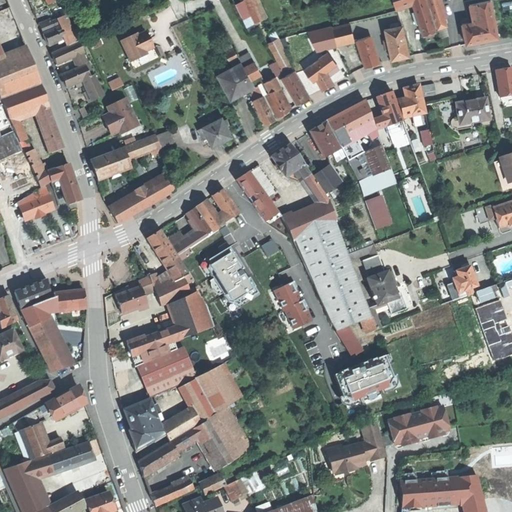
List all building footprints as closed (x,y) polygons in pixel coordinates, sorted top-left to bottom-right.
[(0,0),(0,12),(10,8),(6,0),(0,0)] [(251,23),(266,16),(258,0),(243,0),(237,3),(247,25),(251,23)] [(393,0),(396,9),(413,4),(424,0),(393,0)] [(424,0),(413,4),(416,16),(429,12),(424,0)] [(435,0),(428,2),(434,20),(443,17),(441,10),(438,0),(435,0)] [(481,42),(498,38),(490,1),(469,6),(472,22),(461,25),(465,45),(481,42)] [(429,34),(435,32),(429,12),(416,16),(417,17),(419,24),(423,36),(429,34)] [(39,25),(43,34),(60,27),(69,23),(66,16),(51,23),(50,20),(39,25)] [(434,20),(437,30),(446,27),(443,17),(434,20)] [(77,42),(69,23),(60,27),(65,39),(63,40),(67,47),(77,42)] [(254,30),(251,23),(247,25),(245,26),(249,33),(254,30)] [(327,47),(354,40),(350,24),(323,30),(327,47)] [(400,58),(409,56),(402,26),(384,30),(391,60),(400,58)] [(65,39),(60,27),(43,34),(46,41),(48,46),(63,40),(65,39)] [(316,50),(327,47),(323,30),(312,33),(316,50)] [(145,52),(153,48),(149,39),(147,40),(144,33),(138,36),(137,34),(129,38),(121,41),(130,62),(147,55),(145,52)] [(372,66),(379,63),(370,36),(356,41),(365,68),(372,66)] [(268,46),(276,61),(280,67),(290,62),(278,40),(268,46)] [(82,54),(77,42),(67,47),(67,48),(52,55),(55,61),(57,65),(72,59),(82,54)] [(0,99),(0,100),(40,85),(25,45),(3,54),(0,55),(0,99)] [(241,63),(243,68),(254,62),(249,53),(238,59),(241,63)] [(311,79),(313,81),(315,79),(321,90),(328,86),(333,84),(328,77),(339,69),(327,53),(316,62),(315,61),(313,62),(314,63),(304,70),(308,75),(309,81),(311,79)] [(87,64),(82,54),(72,59),(77,68),(87,64)] [(274,76),(275,75),(282,71),(280,67),(276,61),(268,65),(274,76)] [(243,68),(249,80),(260,74),(254,62),(243,68)] [(292,66),(290,62),(280,67),(282,71),(286,69),(291,66),(292,66)] [(238,95),(253,87),(249,80),(243,68),(241,63),(217,75),(230,99),(238,95)] [(65,83),(67,88),(83,81),(89,79),(84,66),(62,76),(65,83)] [(278,81),(281,79),(289,74),(286,69),(282,71),(275,75),(278,81)] [(498,94),(511,93),(511,74),(511,69),(502,70),(495,71),(498,94)] [(281,79),(295,104),(302,101),(308,97),(294,72),(289,74),(281,79)] [(265,94),(269,92),(264,83),(260,74),(249,80),(253,87),(257,85),(258,86),(263,95),(265,94)] [(94,77),(89,79),(83,81),(91,101),(103,96),(94,77)] [(264,83),(269,92),(279,87),(275,78),(264,83)] [(119,79),(108,84),(112,91),(123,86),(119,79)] [(420,87),(421,94),(435,92),(434,84),(420,87)] [(0,100),(9,122),(16,120),(35,112),(47,107),(48,107),(40,85),(0,100)] [(262,96),(263,95),(258,86),(250,90),(255,99),(262,96)] [(424,113),(418,86),(410,88),(403,89),(406,102),(409,117),(424,113)] [(284,112),(290,108),(279,87),(269,92),(265,94),(277,117),(284,112)] [(386,126),(401,121),(392,92),(383,95),(376,98),(382,117),(386,126)] [(266,104),(262,96),(255,99),(252,101),(256,110),(266,104)] [(108,129),(111,135),(119,132),(121,136),(132,131),(128,124),(136,120),(126,98),(108,107),(111,114),(113,119),(105,122),(108,129)] [(0,136),(13,130),(9,122),(0,100),(0,99),(0,136)] [(468,102),(454,105),(457,118),(458,124),(467,122),(467,124),(471,123),(488,120),(483,99),(468,102)] [(326,121),(336,141),(340,148),(349,143),(366,133),(375,129),(365,102),(345,112),(326,121)] [(397,105),(403,119),(409,117),(406,102),(397,105)] [(269,122),(274,119),(266,104),(256,110),(264,125),(269,122)] [(50,114),(47,107),(35,112),(37,118),(50,114)] [(76,113),(80,120),(89,115),(86,108),(76,113)] [(62,149),(50,114),(37,118),(50,153),(62,149)] [(103,117),(105,122),(113,119),(111,114),(103,117)] [(376,129),(386,126),(382,117),(373,120),(376,129)] [(455,130),(457,130),(457,131),(472,128),(471,123),(467,124),(467,122),(458,124),(457,118),(454,119),(452,120),(451,122),(450,124),(450,126),(453,129),(455,130)] [(208,136),(213,146),(222,141),(231,137),(222,119),(204,128),(208,136)] [(9,122),(13,130),(19,144),(26,141),(16,120),(9,122)] [(139,128),(136,120),(128,124),(132,131),(139,128)] [(335,142),(336,141),(326,121),(309,132),(319,151),(322,149),(326,156),(334,151),(339,148),(335,142)] [(203,139),(208,136),(204,128),(199,131),(203,139)] [(378,136),(375,129),(366,133),(370,140),(378,136)] [(0,159),(7,156),(22,149),(19,144),(13,130),(0,136),(0,159)] [(164,159),(185,149),(175,130),(153,138),(157,149),(159,148),(162,156),(164,159)] [(421,134),(424,148),(432,146),(429,132),(421,134)] [(150,152),(157,149),(153,138),(137,145),(141,155),(150,152)] [(359,145),(357,140),(349,144),(349,143),(340,148),(342,151),(347,160),(358,154),(359,145)] [(296,169),(303,164),(290,144),(279,151),(271,157),(284,177),(291,172),(296,169)] [(127,160),(141,155),(137,145),(123,150),(127,160)] [(396,183),(390,168),(373,175),(364,151),(362,152),(359,145),(358,154),(347,160),(347,162),(355,157),(357,160),(366,176),(358,180),(357,180),(365,194),(396,183)] [(381,145),(364,151),(373,175),(390,168),(381,145)] [(153,159),(162,156),(159,148),(157,149),(150,152),(153,159)] [(24,154),(22,149),(7,156),(9,162),(23,155),(24,154)] [(130,168),(127,160),(123,150),(91,162),(95,172),(98,181),(130,168)] [(32,151),(24,154),(35,177),(42,174),(32,151)] [(511,154),(507,156),(499,159),(507,183),(511,181),(511,154)] [(35,182),(23,155),(9,162),(22,189),(35,182)] [(357,160),(349,164),(358,180),(366,176),(357,160)] [(311,175),(303,164),(296,169),(299,174),(303,180),(304,179),(311,175)] [(69,165),(47,172),(51,183),(53,188),(61,185),(62,189),(67,205),(74,203),(80,201),(69,165)] [(258,165),(249,171),(268,198),(277,191),(258,165)] [(313,177),(323,191),(337,181),(327,166),(320,172),(313,177)] [(295,177),(299,174),(296,169),(291,172),(295,177)] [(236,180),(264,221),(278,212),(268,198),(249,171),(242,176),(236,180)] [(44,187),(51,183),(47,172),(42,174),(35,177),(41,190),(44,187)] [(299,183),(303,180),(299,174),(295,177),(299,183)] [(323,193),(311,175),(304,179),(317,197),(323,193)] [(112,215),(117,225),(160,201),(175,192),(170,183),(112,215)] [(18,203),(19,207),(38,200),(36,195),(46,191),(44,187),(41,190),(18,203)] [(231,219),(239,215),(222,190),(217,193),(212,196),(223,212),(228,221),(231,219)] [(19,207),(25,221),(39,216),(53,211),(46,191),(36,195),(38,200),(19,207)] [(328,199),(323,193),(317,197),(322,205),(329,202),(328,199)] [(381,195),(365,201),(375,230),(391,224),(381,195)] [(211,231),(221,225),(216,216),(206,201),(200,205),(196,207),(211,231)] [(511,201),(492,208),(495,219),(498,228),(508,225),(508,227),(511,226),(511,225),(511,201)] [(336,222),(329,202),(322,205),(283,222),(292,241),(336,222)] [(488,221),(495,219),(492,208),(491,206),(484,208),(488,221)] [(202,237),(210,231),(195,208),(187,214),(192,221),(197,229),(202,237)] [(224,223),(228,221),(223,212),(216,216),(221,225),(224,223)] [(281,217),(278,212),(264,221),(265,222),(281,217)] [(194,232),(197,229),(192,221),(188,223),(194,232)] [(347,254),(336,222),(292,241),(305,270),(347,254)] [(203,239),(202,237),(197,229),(194,232),(188,235),(183,239),(189,248),(203,239)] [(147,239),(167,270),(179,263),(160,231),(153,235),(147,239)] [(167,240),(171,246),(183,239),(179,233),(167,240)] [(181,261),(192,253),(189,248),(183,239),(171,246),(181,261)] [(272,240),(261,247),(267,257),(278,250),(272,240)] [(217,248),(220,252),(228,248),(225,243),(217,248)] [(220,252),(208,260),(209,262),(207,269),(228,303),(236,305),(237,306),(257,293),(254,287),(255,287),(249,277),(247,279),(241,270),(244,268),(233,252),(232,253),(229,247),(228,248),(220,252)] [(369,309),(347,254),(305,270),(331,326),(333,326),(336,331),(347,327),(362,322),(372,318),(369,309)] [(362,260),(369,277),(384,271),(378,254),(362,260)] [(173,280),(182,276),(186,274),(179,263),(167,270),(173,280)] [(451,278),(453,283),(457,294),(477,286),(470,266),(468,266),(466,265),(461,267),(460,269),(460,270),(457,271),(454,272),(456,276),(451,278)] [(152,275),(149,276),(152,283),(159,280),(152,269),(149,270),(152,275)] [(387,304),(391,313),(406,308),(400,292),(394,294),(391,286),(393,286),(390,279),(387,270),(384,271),(369,277),(366,278),(376,305),(386,301),(387,304)] [(143,296),(155,292),(154,290),(152,283),(149,276),(138,281),(140,287),(143,296)] [(161,306),(190,292),(182,276),(173,280),(162,286),(154,290),(155,292),(161,306)] [(20,309),(50,298),(49,293),(47,279),(28,286),(14,292),(20,309)] [(152,283),(154,290),(162,286),(159,280),(152,283)] [(294,281),(273,291),(283,311),(284,311),(293,330),(311,321),(304,307),(307,306),(304,300),(301,301),(294,288),(296,287),(294,281)] [(457,294),(453,283),(438,288),(444,303),(459,298),(457,294)] [(114,293),(115,297),(129,291),(127,286),(114,293)] [(147,305),(143,296),(140,287),(129,291),(115,297),(118,306),(121,315),(147,305)] [(53,293),(55,311),(85,308),(83,289),(68,291),(53,293)] [(204,316),(194,291),(190,293),(170,303),(178,325),(179,325),(204,316)] [(53,293),(49,293),(50,298),(20,309),(44,357),(63,348),(46,312),(55,311),(53,293)] [(2,297),(0,297),(0,310),(1,313),(0,313),(0,325),(1,328),(18,320),(8,295),(2,297)] [(511,334),(500,299),(474,308),(492,360),(511,353),(511,334)] [(376,305),(369,309),(372,318),(377,330),(381,328),(374,309),(387,304),(386,301),(376,305)] [(208,330),(204,316),(179,325),(178,325),(128,344),(132,357),(174,342),(208,330)] [(366,334),(377,330),(372,318),(362,322),(366,334)] [(336,331),(352,357),(362,352),(347,327),(336,331)] [(0,359),(22,350),(12,329),(0,334),(0,359)] [(177,350),(174,342),(132,357),(135,367),(136,366),(136,367),(177,350)] [(183,347),(177,350),(136,367),(141,379),(145,387),(191,368),(183,347)] [(339,373),(333,375),(342,398),(344,397),(350,400),(351,401),(388,387),(388,386),(391,380),(393,379),(384,356),(377,358),(377,357),(367,361),(368,364),(350,371),(349,368),(339,372),(339,373)] [(214,369),(201,375),(216,402),(220,410),(242,397),(224,364),(223,364),(214,369)] [(209,405),(216,402),(201,375),(195,378),(196,379),(209,405)] [(194,413),(209,405),(196,379),(181,386),(193,410),(194,413)] [(0,402),(0,417),(54,389),(52,384),(51,383),(40,382),(0,402)] [(50,410),(55,420),(85,404),(81,395),(78,385),(46,403),(50,410)] [(147,423),(157,419),(156,414),(161,412),(157,403),(152,405),(150,399),(123,409),(129,423),(132,431),(148,424),(147,423)] [(170,440),(220,410),(216,402),(209,405),(194,413),(193,410),(163,429),(168,437),(170,440)] [(391,432),(381,434),(384,445),(400,441),(401,444),(416,440),(415,437),(421,435),(427,433),(428,437),(443,433),(442,429),(449,428),(443,405),(436,407),(436,404),(421,408),(421,411),(409,414),(409,411),(394,415),(395,418),(388,419),(391,432)] [(228,407),(210,418),(235,459),(253,448),(228,407)] [(210,418),(191,429),(197,438),(216,470),(235,459),(210,418)] [(162,430),(157,419),(147,423),(148,424),(132,431),(129,432),(133,446),(162,430)] [(18,431),(32,458),(53,451),(49,442),(39,423),(18,431)] [(362,427),(364,434),(380,430),(378,423),(362,427)] [(163,429),(162,430),(133,446),(136,456),(168,437),(163,429)] [(197,438),(191,429),(171,442),(176,451),(197,438)] [(342,444),(327,447),(332,470),(335,469),(336,472),(354,467),(355,464),(364,462),(364,458),(371,456),(386,453),(384,445),(381,434),(380,430),(364,434),(366,440),(342,446),(342,444)] [(60,438),(49,442),(53,451),(64,447),(60,438)] [(60,452),(66,469),(94,459),(91,452),(87,441),(60,452)] [(176,451),(171,442),(138,461),(140,469),(143,477),(179,455),(176,451)] [(54,473),(66,469),(60,452),(48,456),(54,473)] [(36,480),(54,473),(48,456),(28,463),(36,480)] [(463,460),(464,462),(464,468),(476,467),(475,459),(463,460)] [(32,511),(47,506),(36,480),(28,463),(27,461),(3,469),(21,511),(32,511)] [(401,467),(399,482),(451,478),(465,477),(464,468),(464,462),(448,464),(401,467)] [(256,471),(260,479),(271,473),(267,465),(256,471)] [(476,467),(464,468),(465,477),(476,476),(476,467)] [(219,476),(210,480),(215,490),(224,486),(219,476)] [(476,476),(465,477),(467,504),(483,501),(476,476)] [(155,505),(193,489),(188,477),(150,494),(155,505)] [(465,477),(451,478),(453,505),(467,504),(465,477)] [(399,482),(401,509),(421,508),(453,505),(451,478),(399,482)] [(240,479),(224,486),(230,500),(246,492),(240,479)] [(199,485),(204,496),(215,490),(210,480),(199,485)] [(109,493),(87,500),(90,511),(110,511),(114,511),(111,502),(109,493)] [(266,511),(314,511),(312,495),(266,511)] [(75,511),(85,507),(79,496),(50,511),(75,511)] [(221,511),(217,498),(193,507),(191,502),(183,505),(185,511),(221,511)] [(478,511),(485,510),(483,501),(467,504),(468,511),(478,511)]
